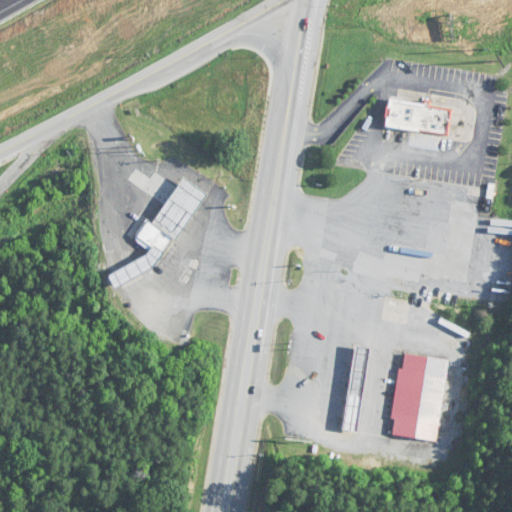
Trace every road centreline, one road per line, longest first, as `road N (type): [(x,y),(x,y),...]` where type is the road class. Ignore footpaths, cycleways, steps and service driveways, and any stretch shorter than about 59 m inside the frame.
road 1 (trunk): [(222,511),(283,128),(317,0)]
road 2 (motorway): [(0,162),(309,36)]
road 3 (motorway): [(309,36),(473,0)]
